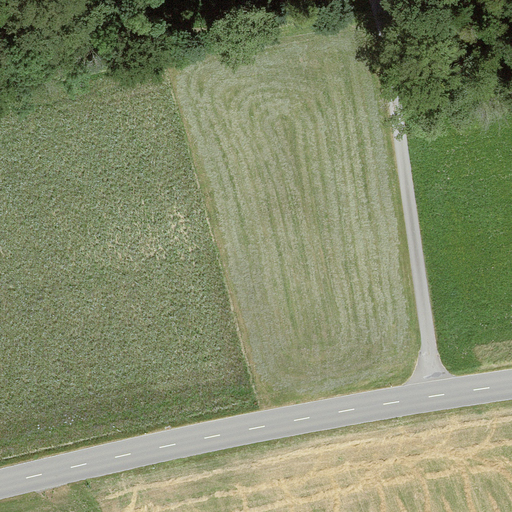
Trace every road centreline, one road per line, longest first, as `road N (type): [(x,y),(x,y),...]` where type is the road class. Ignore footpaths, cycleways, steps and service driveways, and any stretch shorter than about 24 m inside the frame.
road 1 (tertiary): [(0,476),(511,379)]
road 2 (track): [(378,0),(430,390)]
